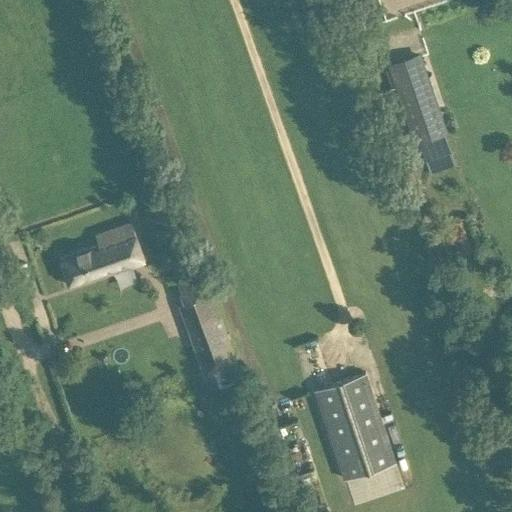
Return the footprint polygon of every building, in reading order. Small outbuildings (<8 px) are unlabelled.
[(385,70),(391,88),(395,86),(415,144),(423,142),(427,152),(443,147),(439,135),(449,132),(422,52),(388,64),(389,68),(385,70)] [(72,285),(145,257),(131,221),(96,235),(99,243),(61,257),(72,285)] [(189,245),(171,252),(177,271),(196,265),(189,245)] [(206,273),(179,283),(185,301),(194,326),(189,328),(205,372),(238,360),(234,350),(228,334),(206,273)] [(315,388),(345,478),(396,461),(366,371),(315,388)]
